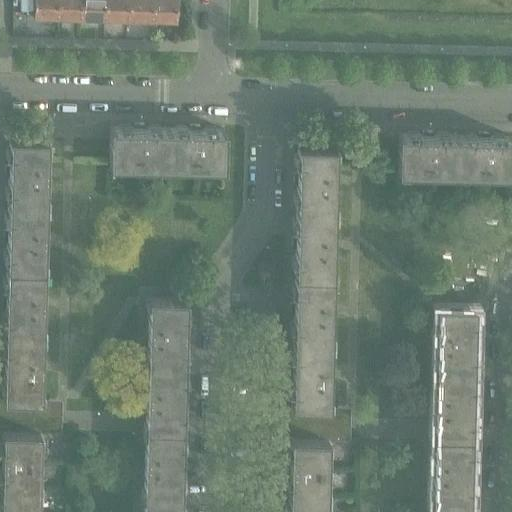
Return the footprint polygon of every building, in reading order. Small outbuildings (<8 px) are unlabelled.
[(33,0),(33,17),(57,17),(57,0),(33,0)] [(80,0),(57,0),(57,17),(80,18),(80,0)] [(104,0),(80,0),(80,18),(104,19),(104,0)] [(128,0),(104,0),(104,19),(128,19),(128,0)] [(152,0),(128,0),(128,19),(152,20),(152,0)] [(176,0),(152,0),(152,20),(176,21),(176,0)] [(134,124),(134,127),(110,126),(109,164),(166,165),(167,128),(144,127),(144,124),(134,124)] [(190,129),(167,128),(166,165),(224,167),(224,129),(200,129),(200,126),(190,126),(190,129)] [(423,131),(423,134),(399,134),(398,171),(455,173),(456,135),(433,135),(433,132),(423,131)] [(479,136),(474,136),(456,135),(455,173),(511,174),(511,164),(511,136),(489,136),(489,133),(479,133),(479,136)] [(10,137),(9,146),(9,166),(6,166),(6,175),(9,175),(8,203),(45,204),(47,138),(10,137)] [(297,183),(296,211),(334,212),(335,146),(298,145),(297,173),(294,173),(294,182),(297,183)] [(45,204),(8,203),(7,230),(4,230),(4,239),(7,240),(6,268),(44,269),(45,204)] [(334,212),(296,211),(296,238),(293,238),(292,247),(295,247),(295,275),(332,276),(334,212)] [(44,269),(6,268),(6,296),(3,296),(2,305),(5,305),(5,333),(42,334),(44,269)] [(332,276),(295,275),(294,303),(291,303),(291,312),(294,312),(293,341),(330,342),(332,276)] [(149,299),(148,331),(147,365),(185,366),(186,300),(149,299)] [(437,306),(436,339),(435,372),(473,373),(475,307),(437,306)] [(42,334),(5,333),(4,360),(1,360),(1,369),(4,369),(3,398),(40,399),(42,334)] [(330,342),(293,341),(292,367),(289,367),(289,377),(292,377),(291,406),(329,406),(330,342)] [(185,366),(147,365),(145,429),(183,430),(185,366)] [(473,373),(435,372),(434,436),(471,437),(473,373)] [(45,432),(45,413),(0,412),(0,430),(2,430),(40,431),(45,432)] [(285,438),(290,438),(328,439),(333,439),(334,421),(285,420),(285,438)] [(183,430),(145,429),(144,496),(181,497),(183,430)] [(38,489),(40,431),(2,430),(2,454),(0,453),(0,463),(1,464),(1,488),(38,489)] [(471,437),(434,436),(432,502),(470,503),(471,452),(471,437)] [(328,439),(290,438),(290,461),(287,461),(287,471),(290,471),(289,508),(326,509),(328,439)] [(37,511),(38,489),(1,488),(0,510),(0,509),(0,511),(37,511)] [(180,511),(181,497),(144,496),(143,511),(180,511)] [(469,511),(470,503),(432,502),(431,511),(469,511)]
